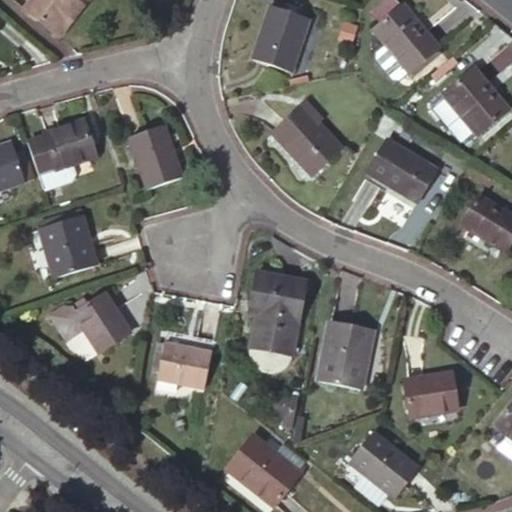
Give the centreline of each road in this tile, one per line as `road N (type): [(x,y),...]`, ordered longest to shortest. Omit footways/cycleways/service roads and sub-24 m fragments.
road 1 (residential): [(245,196),(289,229),(467,303),(500,348)]
road 2 (residential): [(197,42),(0,100)]
road 3 (tertiary): [(149,511),(0,389)]
road 4 (residential): [(197,42),(201,121),(245,196)]
road 5 (residential): [(219,227),(166,237),(169,270),(224,279)]
